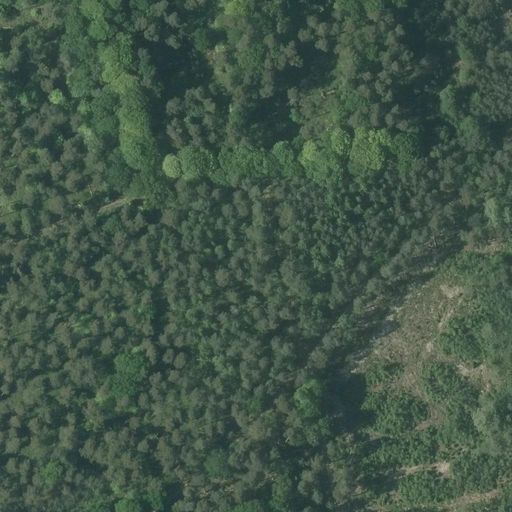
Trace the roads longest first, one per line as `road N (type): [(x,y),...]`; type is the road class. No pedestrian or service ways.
road 1 (track): [(509,130),(263,178),(341,511)]
road 2 (track): [(139,511),(231,440),(506,147),(511,127)]
